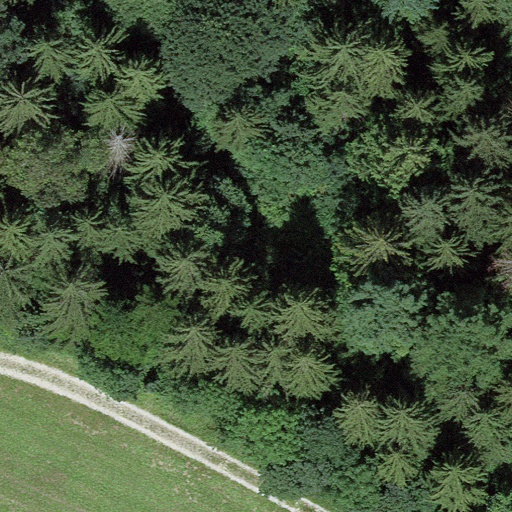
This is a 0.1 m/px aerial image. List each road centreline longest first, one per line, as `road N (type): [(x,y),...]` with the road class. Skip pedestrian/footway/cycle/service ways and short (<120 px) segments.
road 1 (track): [(495,511),(389,357),(230,192),(124,0)]
road 2 (track): [(315,511),(122,410),(0,361)]
